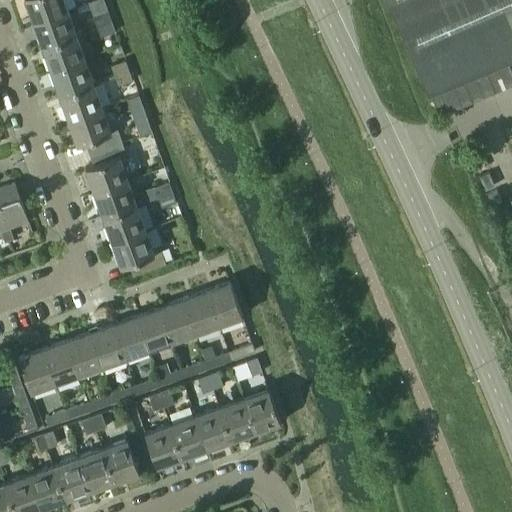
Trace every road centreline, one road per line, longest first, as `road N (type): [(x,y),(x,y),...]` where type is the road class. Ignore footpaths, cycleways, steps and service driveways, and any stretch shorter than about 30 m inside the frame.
road 1 (secondary): [(511,436),(316,0)]
road 2 (residential): [(0,302),(80,275),(0,45)]
